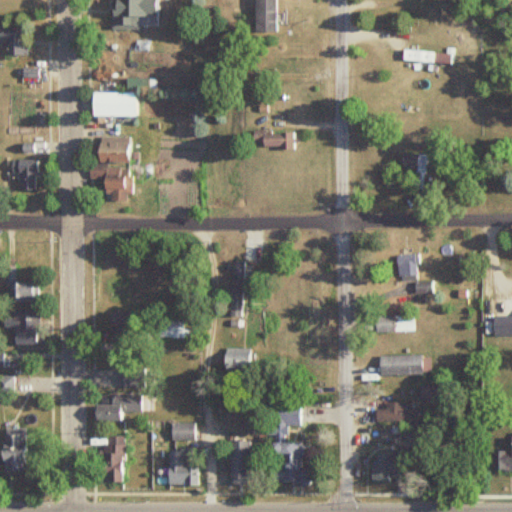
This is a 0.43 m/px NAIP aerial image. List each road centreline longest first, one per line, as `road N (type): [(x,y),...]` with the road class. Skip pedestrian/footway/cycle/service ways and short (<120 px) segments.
road 1 (residential): [(72,511),(67,0)]
road 2 (residential): [(338,511),(341,0)]
road 3 (residential): [(511,218),(0,221)]
